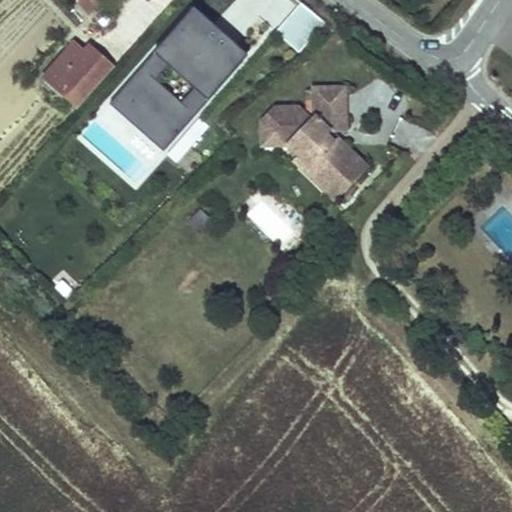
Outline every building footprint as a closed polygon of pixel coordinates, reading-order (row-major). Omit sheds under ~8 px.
[(76,0),(88,14),(105,0),(76,0)] [(263,42),(275,30),(297,51),(322,25),(296,0),(234,0),(227,8),(263,42)] [(183,20),(114,100),(168,147),(238,67),(183,20)] [(81,34),(43,68),(76,105),(113,72),(81,34)] [(363,167),(327,131),(342,131),(342,87),(309,88),(308,121),(294,109),(273,109),(259,124),(332,198),(363,167)] [(168,147),(114,100),(106,109),(160,156),(168,147)] [(196,123),(164,160),(173,168),(205,131),(196,123)]
